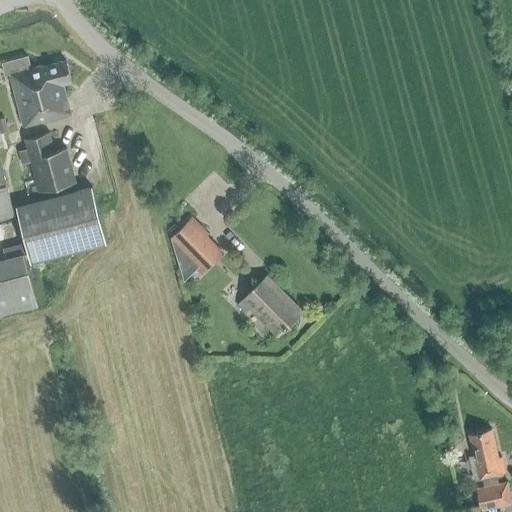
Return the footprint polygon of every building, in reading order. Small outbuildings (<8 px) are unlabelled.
[(5,76),(9,75),(22,128),(69,115),(62,85),(71,83),(65,61),(42,67),(42,66),(30,69),(27,57),(1,64),(5,76)] [(0,132),(0,134),(8,132),(5,118),(0,119),(0,132)] [(23,140),(38,193),(75,183),(65,149),(53,152),(48,133),(23,140)] [(0,220),(13,217),(0,164),(0,220)] [(16,208),(31,263),(107,243),(92,187),(16,208)] [(199,267),(204,272),(222,254),(206,238),(209,235),(192,217),(170,238),(186,279),(199,267)] [(0,316),(36,307),(23,255),(20,244),(4,248),(6,260),(0,261),(0,316)] [(265,278),(238,305),(247,315),(253,309),(278,335),(300,314),(265,278)] [(482,480),(484,490),(498,487),(496,477),(505,475),(502,460),(498,461),(491,431),(469,436),(474,458),(470,459),(475,481),(482,480)] [(507,485),(498,487),(484,490),(477,491),(480,504),(481,511),(503,511),(503,508),(511,506),(507,485)]
